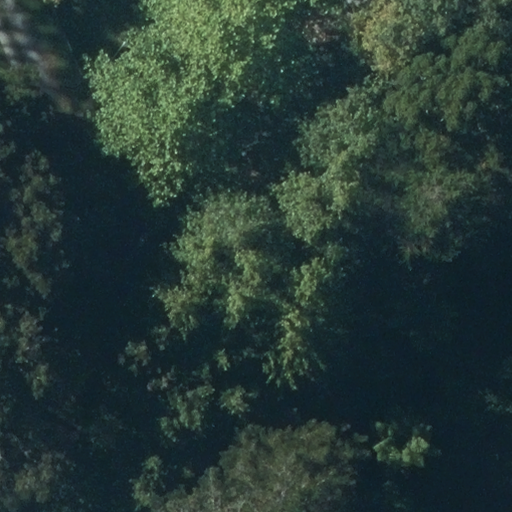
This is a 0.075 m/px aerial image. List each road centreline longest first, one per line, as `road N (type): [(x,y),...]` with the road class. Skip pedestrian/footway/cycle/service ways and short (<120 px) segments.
road 1 (unclassified): [(0,397),(61,260),(317,0)]
road 2 (unknown): [(90,230),(0,28)]
